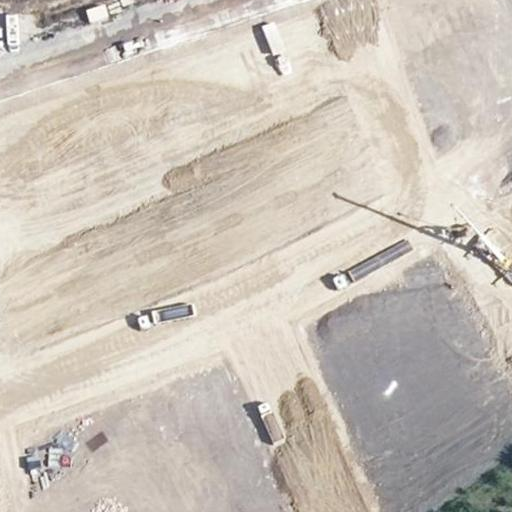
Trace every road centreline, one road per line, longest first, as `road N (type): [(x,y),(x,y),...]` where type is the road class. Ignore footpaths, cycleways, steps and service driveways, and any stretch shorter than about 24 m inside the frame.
road 1 (residential): [(247,299),(404,213),(412,195),(348,0)]
road 2 (residential): [(0,395),(247,299)]
road 3 (residential): [(0,75),(217,0)]
road 4 (residential): [(335,511),(247,299)]
